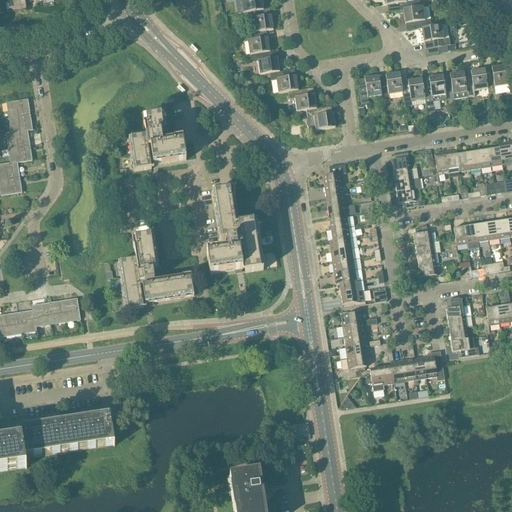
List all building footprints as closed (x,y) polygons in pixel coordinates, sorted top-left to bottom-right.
[(27,8),(25,0),(30,0),(31,4),(55,0),(11,0),(13,10),(27,8)] [(235,0),(236,1),(238,15),(245,14),(258,12),(264,11),(261,0),(235,0)] [(385,0),(387,6),(399,4),(401,11),(403,11),(414,9),(420,8),(419,1),(413,2),(407,2),(406,0),(385,0)] [(414,9),(403,11),(405,24),(418,23),(419,30),(421,29),(422,29),(432,28),(431,20),(426,21),(424,7),(420,8),(414,9)] [(253,34),(254,34),(273,31),(271,17),(259,19),(258,12),(245,14),(246,21),(251,20),(253,34)] [(422,29),(421,29),(424,43),(426,43),(427,50),(451,46),(449,39),(448,39),(446,25),(442,26),(432,28),(422,29)] [(250,56),(251,56),(264,54),(270,53),(268,39),(255,41),(254,34),(253,34),(241,36),(243,43),(248,42),(250,56)] [(280,73),(278,59),(266,61),(264,54),(251,56),(252,63),(258,62),(260,76),(270,75),(280,73)] [(510,93),(506,67),(492,69),(494,81),(487,82),(488,90),(489,95),(496,94),(496,95),(510,93)] [(473,84),(466,85),(467,93),(468,98),(475,97),(474,92),(488,90),(487,82),(485,70),(471,72),(473,84)] [(280,73),(270,75),(271,82),(276,81),(278,95),(288,93),(299,91),(297,78),(285,79),(284,72),(280,73)] [(452,87),(445,88),(445,89),(447,102),(468,98),(467,93),(466,85),(464,73),(450,75),(452,87)] [(380,86),(382,97),(382,102),(390,101),(389,96),(403,94),(400,74),(386,76),(387,84),(380,85),(380,86)] [(430,86),(423,87),(425,99),(426,105),(427,112),(429,125),(437,124),(435,111),(434,104),(447,102),(445,89),(445,88),(443,76),(429,78),(430,86)] [(368,99),(382,97),(380,86),(380,85),(379,77),(365,79),(366,88),(359,89),(361,106),(369,105),(368,99)] [(410,94),(403,95),(405,108),(412,107),(426,105),(425,99),(423,87),(422,80),(408,82),(410,94)] [(299,91),(288,93),(289,100),(295,100),(297,113),(307,111),(317,110),(315,96),(303,98),(302,91),(299,91)] [(28,100),(7,104),(9,119),(31,116),(28,100)] [(320,109),(317,110),(307,111),(308,119),(307,126),(310,133),(336,129),(334,115),(321,116),(320,109)] [(167,132),(164,115),(146,117),(149,134),(146,135),(146,137),(129,140),(134,173),(152,170),(151,167),(187,161),(184,143),(163,146),(161,133),(167,132)] [(31,116),(9,119),(11,134),(28,131),(28,132),(33,131),(31,116)] [(6,134),(9,150),(30,146),(28,132),(28,131),(11,134),(6,134)] [(498,145),(499,149),(499,148),(502,166),(503,172),(511,170),(511,159),(509,143),(498,145)] [(9,150),(11,164),(11,165),(17,164),(18,164),(33,162),(30,146),(9,150)] [(489,150),(491,168),(502,166),(499,148),(499,149),(489,150)] [(489,150),(478,152),(481,169),(491,168),(489,150)] [(456,151),(445,153),(449,174),(459,173),(457,155),(456,151)] [(478,152),(467,153),(470,171),(481,169),(478,152)] [(437,171),(438,176),(449,174),(445,153),(435,155),(437,171)] [(459,173),(470,171),(467,153),(457,155),(459,173)] [(393,173),(411,170),(409,159),(391,162),(393,173)] [(0,181),(20,178),(18,164),(17,164),(11,165),(11,164),(0,165),(0,181)] [(324,188),(342,186),(340,175),(344,174),(343,167),(327,170),(328,177),(323,177),(324,188)] [(393,173),(395,183),(412,181),(411,170),(393,173)] [(22,194),(20,178),(0,181),(0,193),(1,197),(22,194)] [(396,194),(414,191),(421,190),(419,179),(412,181),(395,183),(396,194)] [(494,185),(495,190),(496,195),(501,194),(506,194),(505,183),(494,185)] [(483,186),(485,197),(496,195),(495,190),(494,185),(483,186)] [(342,186),(324,188),(326,199),(344,196),(342,186)] [(245,274),(263,271),(256,222),(236,225),(231,190),(213,193),(220,242),(226,241),(228,254),(207,257),(210,276),(245,270),(245,274)] [(416,202),(414,191),(396,194),(398,205),(402,204),(403,210),(419,207),(418,202),(416,202)] [(326,199),(328,210),(345,207),(344,196),(326,199)] [(328,210),(329,220),(347,218),(345,207),(328,210)] [(349,228),(347,218),(329,220),(331,231),(349,228)] [(497,222),(499,240),(510,238),(507,221),(497,222)] [(497,222),(486,224),(489,242),(499,240),(497,222)] [(486,224),(475,226),(478,243),(489,242),(486,224)] [(475,226),(465,227),(467,245),(468,251),(479,249),(478,243),(475,226)] [(456,247),(467,245),(465,227),(454,229),(456,245),(456,247)] [(331,231),(332,241),(332,242),(350,239),(349,228),(331,231)] [(413,235),(415,246),(433,244),(431,233),(427,233),(415,235),(413,235)] [(143,309),(143,305),(142,301),(145,300),(145,305),(194,297),(191,279),(155,285),(153,272),(158,271),(153,237),(135,240),(138,260),(118,263),(126,312),(136,310),(143,309)] [(352,250),(350,239),(332,242),(332,241),(329,242),(331,253),(352,250)] [(417,257),(434,254),(433,244),(415,246),(417,257)] [(331,253),(332,264),(353,260),(352,250),(331,253)] [(417,257),(418,268),(436,265),(434,254),(417,257)] [(332,264),(334,274),(355,271),(353,260),(332,264)] [(438,276),(436,265),(418,268),(420,279),(438,276)] [(471,268),(460,269),(462,280),(472,279),(472,278),(471,272),(471,268)] [(336,285),(339,285),(339,284),(357,282),(355,271),(334,274),(336,285)] [(339,285),(341,295),(358,292),(357,282),(339,284),(339,285)] [(358,292),(341,295),(343,309),(366,306),(363,292),(358,292)] [(387,299),(385,292),(373,294),(374,305),(384,303),(385,303),(386,302),(386,301),(387,301),(387,299)] [(447,321),(471,317),(469,306),(468,306),(467,299),(447,302),(448,310),(446,310),(447,321)] [(62,302),(65,324),(80,322),(77,300),(62,302)] [(65,324),(62,302),(47,305),(50,326),(65,324)] [(35,329),(50,326),(47,305),(31,307),(32,312),(35,329)] [(500,325),(510,324),(508,306),(497,308),(500,325)] [(497,308),(486,309),(488,320),(489,325),(489,327),(500,325),(497,308)] [(32,312),(17,314),(21,336),(36,334),(35,329),(32,312)] [(340,317),(342,328),(363,324),(362,313),(345,316),(345,313),(340,314),(340,317)] [(17,314),(3,316),(6,338),(21,336),(17,314)] [(449,332),(467,329),(473,328),(471,317),(447,321),(449,332)] [(342,328),(344,338),(365,335),(363,324),(342,328)] [(326,329),(328,346),(339,345),(337,328),(326,329)] [(467,329),(449,332),(451,342),(468,340),(467,329)] [(344,338),(345,349),(363,346),(363,347),(367,346),(365,335),(344,338)] [(473,339),(468,340),(451,342),(452,353),(458,352),(459,359),(479,356),(478,349),(474,350),(473,339)] [(363,346),(345,349),(347,360),(365,357),(363,347),(363,346)] [(361,377),(365,377),(364,371),(365,371),(364,368),(366,368),(365,357),(347,360),(350,379),(361,377)] [(443,377),(441,362),(435,363),(434,357),(423,359),(426,380),(443,377)] [(422,380),(426,380),(423,359),(412,360),(415,380),(415,382),(416,385),(418,385),(418,381),(422,380)] [(401,362),(404,380),(405,383),(413,382),(414,386),(416,385),(415,382),(415,380),(412,360),(401,362)] [(391,367),(393,380),(394,385),(405,383),(401,362),(390,364),(391,367)] [(381,369),(383,386),(394,385),(393,380),(391,367),(381,369)] [(370,371),(365,371),(364,371),(365,377),(366,386),(372,385),(373,393),(384,392),(383,386),(381,369),(370,370),(370,371)] [(114,447),(110,421),(110,420),(94,422),(19,433),(20,443),(0,445),(0,474),(26,470),(25,460),(114,447)] [(289,441),(305,438),(303,426),(287,428),(289,441)] [(263,511),(262,500),(267,499),(265,486),(260,487),(258,473),(232,476),(237,511),(263,511)]
